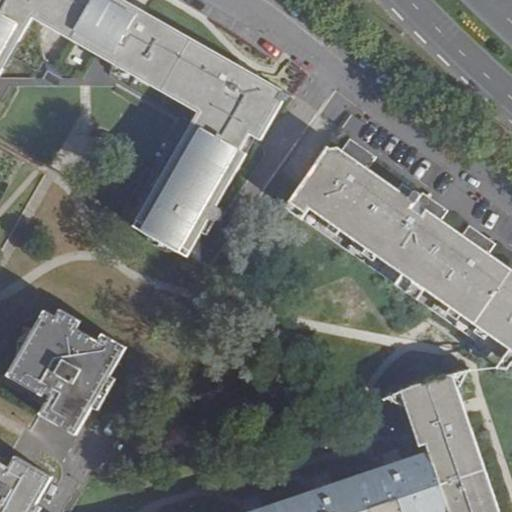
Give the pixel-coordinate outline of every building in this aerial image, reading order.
[(129,222),(172,247),(265,83),(224,55),(174,27),(126,0),(0,0),(0,46),(22,8),(194,106),(129,222)] [(354,161),(362,150),(349,141),(342,151),(354,161)] [(367,170),(374,158),(362,150),(354,161),(342,151),(333,144),(287,210),(301,220),(311,207),(511,346),(511,270),(501,262),(492,256),(498,248),(483,238),(478,247),(470,241),(441,222),(432,215),(438,207),(414,190),(408,199),(367,170)] [(0,279),(56,181),(0,148),(0,279)] [(447,213),(438,207),(432,215),(441,222),(447,213)] [(476,233),(470,241),(478,247),(483,238),(476,233)] [(507,254),(498,248),(492,256),(501,262),(507,254)] [(37,317),(0,380),(36,401),(39,396),(47,401),(37,418),(73,437),(122,354),(97,340),(93,347),(68,334),(73,326),(53,316),(49,323),(37,317)] [(501,511),(455,378),(405,394),(422,446),(428,443),(434,457),(291,506),(274,511),(501,511)] [(0,511),(31,511),(50,479),(14,459),(4,478),(0,475),(0,511)]
